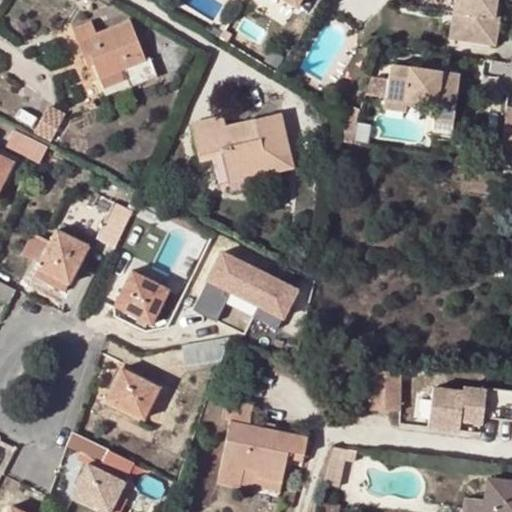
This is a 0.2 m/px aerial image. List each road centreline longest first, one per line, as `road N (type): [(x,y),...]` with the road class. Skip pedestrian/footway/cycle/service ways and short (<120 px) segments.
road 1 (unknown): [(304,511),(328,434),(339,430),(511,448)]
road 2 (unclassified): [(0,415),(44,432),(78,356),(70,334),(35,318),(11,325)]
